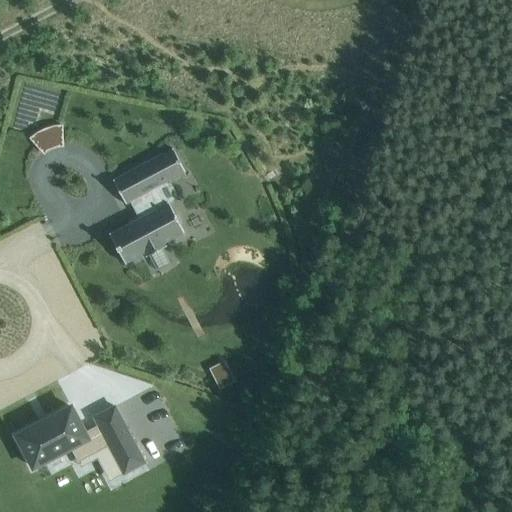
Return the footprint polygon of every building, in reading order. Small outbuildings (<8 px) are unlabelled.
[(31,132),(38,107),(61,113),(67,92),(26,80),(13,127),(31,132)] [(37,152),(66,147),(63,124),(33,129),(37,152)] [(147,257),(165,247),(163,243),(183,232),(168,204),(165,205),(156,188),(185,173),(172,149),(113,180),(125,204),(130,202),(139,219),(109,235),(125,264),(145,253),(147,257)] [(65,261),(45,272),(66,316),(87,306),(65,261)] [(228,371),(214,379),(219,387),(233,380),(228,371)] [(71,410),(16,439),(29,463),(33,471),(71,451),(78,465),(110,448),(125,476),(137,469),(145,465),(114,409),(103,415),(94,420),(98,427),(84,435),(71,410)]
